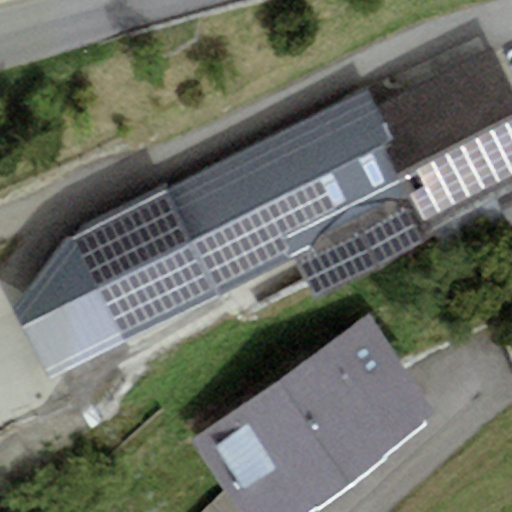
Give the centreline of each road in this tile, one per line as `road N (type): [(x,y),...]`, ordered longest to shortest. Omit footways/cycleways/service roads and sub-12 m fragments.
road 1 (residential): [(348,511),(490,387)]
road 2 (secondary): [(135,0),(0,35)]
